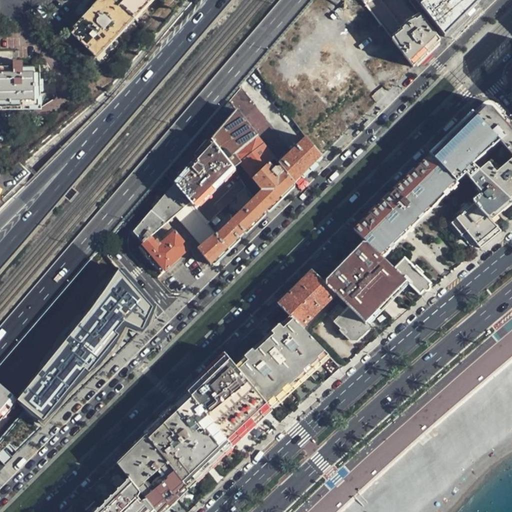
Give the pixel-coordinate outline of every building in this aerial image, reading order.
[(97,58),(151,0),(104,0),(72,35),(97,58)] [(362,0),(413,67),(426,55),(440,41),(422,18),(404,31),(379,0),(362,0)] [(430,0),(427,3),(421,7),(425,13),(439,31),(443,37),(454,26),(468,13),(481,1),(481,0),(430,0)] [(41,100),(42,69),(23,69),(24,65),(16,64),(16,69),(0,69),(0,108),(39,109),(40,100),(41,100)] [(286,147),(239,87),(228,101),(274,159),(294,185),(309,170),(321,158),(307,138),(290,154),(285,148),(286,147)] [(228,101),(210,121),(217,130),(213,136),(235,165),(238,162),(252,181),(274,159),(228,101)] [(483,106),(475,114),(499,142),(511,155),(511,125),(502,115),(494,106),(489,106),(483,106)] [(499,142),(475,114),(462,126),(447,140),(461,156),(464,154),(471,146),(473,148),(483,139),(491,148),(499,142)] [(235,165),(213,136),(171,183),(190,203),(208,224),(246,187),(230,168),(235,165)] [(440,147),(431,156),(441,167),(448,165),(450,167),(453,164),(461,156),(447,140),(440,147)] [(364,222),(354,232),(364,241),(380,256),(406,230),(455,182),(441,167),(431,156),(422,165),(411,175),(395,191),(371,214),(364,222)] [(274,159),(252,181),(261,192),(255,199),(267,211),(279,199),(294,185),(274,159)] [(511,159),(498,172),(491,162),(479,172),(511,200),(511,199),(511,159)] [(455,182),(460,187),(467,179),(460,172),(465,166),(463,164),(458,169),(453,164),(450,167),(448,165),(441,167),(455,182)] [(467,179),(460,187),(475,204),(489,219),(501,209),(511,200),(479,172),(476,169),(467,179)] [(152,205),(167,222),(190,203),(171,183),(152,205)] [(255,199),(246,187),(208,224),(217,234),(218,235),(255,199)] [(217,234),(198,249),(209,263),(211,265),(238,239),(267,211),(255,199),(218,235),(217,234)] [(465,232),(480,248),(500,231),(489,219),(475,204),(450,224),(461,236),(463,234),(465,232)] [(151,236),(160,228),(167,222),(152,205),(132,227),(136,231),(145,242),(151,236)] [(167,222),(160,228),(166,234),(173,229),(167,222)] [(142,244),(145,242),(136,231),(133,233),(137,238),(142,244)] [(151,261),(162,273),(189,249),(176,233),(161,246),(151,236),(145,242),(142,244),(139,247),(151,261)] [(387,302),(406,282),(394,270),(380,256),(364,241),(343,262),(323,282),(336,294),(346,305),(365,324),(387,302)] [(406,282),(420,295),(423,292),(425,292),(426,292),(426,291),(427,290),(428,290),(429,289),(429,288),(429,287),(428,285),(430,284),(422,276),(421,276),(410,266),(411,265),(409,262),(405,258),(394,270),(406,282)] [(0,460),(5,465),(157,318),(117,270),(18,403),(25,409),(0,439),(0,460)] [(296,289),(278,306),(291,319),(301,329),(336,294),(323,282),(313,272),(296,289)] [(58,307),(70,317),(73,313),(76,309),(75,308),(80,301),(76,298),(79,295),(71,289),(66,294),(68,295),(58,307)] [(362,338),(371,329),(365,324),(346,305),(341,309),(339,307),(329,316),(342,329),(341,331),(344,334),(347,338),(351,342),(358,341),(362,338)] [(65,322),(70,317),(58,307),(46,320),(45,319),(41,324),(48,331),(51,327),(55,331),(60,325),(61,327),(65,322)] [(265,340),(236,363),(271,410),(298,385),(328,357),(301,329),(291,319),(265,340)] [(14,355),(29,368),(34,362),(35,363),(44,353),(33,343),(32,345),(26,340),(14,355)] [(211,371),(189,392),(232,444),(266,414),(271,410),(236,363),(229,354),(211,371)] [(14,355),(0,370),(0,384),(18,399),(27,388),(19,381),(25,375),(23,374),(29,368),(14,355)] [(18,399),(0,384),(0,418),(4,415),(18,399)] [(167,413),(145,435),(168,463),(188,487),(206,470),(209,466),(213,463),(232,444),(189,392),(167,413)] [(130,449),(117,462),(137,488),(144,482),(162,468),(168,463),(145,435),(130,449)] [(73,505),(65,511),(156,511),(147,500),(144,502),(139,497),(142,493),(137,488),(117,462),(96,482),(73,505)] [(137,488),(142,493),(147,500),(156,511),(162,511),(173,502),(178,497),(188,487),(168,463),(162,468),(164,474),(160,477),(159,477),(154,481),(154,483),(151,485),(144,482),(137,488)]
